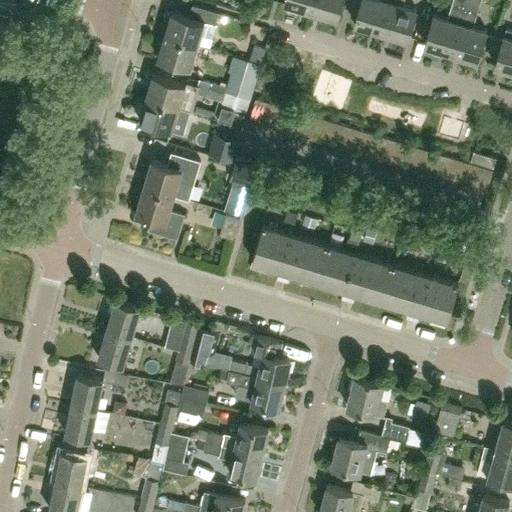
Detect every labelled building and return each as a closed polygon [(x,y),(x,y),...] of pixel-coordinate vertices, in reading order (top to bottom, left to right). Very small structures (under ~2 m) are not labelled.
[(311,9),(313,0),(284,0),(284,1),(311,9)] [(342,0),(313,0),(311,9),(337,17),(342,0)] [(380,31),(389,0),(361,0),(355,23),(380,31)] [(417,7),(403,3),(404,0),(389,0),(380,31),(407,39),(417,7)] [(451,52),(466,0),(452,0),(448,17),(434,13),(424,44),(451,52)] [(487,29),(473,25),(481,0),(466,0),(451,52),(478,60),(487,29)] [(172,9),(165,33),(198,43),(198,42),(210,46),(213,37),(200,33),(204,19),(215,23),(219,11),(192,3),(189,14),(172,9)] [(511,29),(507,28),(505,34),(496,65),(511,70),(511,29)] [(191,66),(198,43),(165,33),(158,56),(191,66)] [(254,44),(250,58),(262,62),(266,48),(254,44)] [(257,77),(262,62),(250,58),(245,73),(257,77)] [(253,93),(257,77),(245,73),(231,69),(226,85),(253,93)] [(153,72),(146,95),(179,105),(186,81),(153,72)] [(247,111),(253,93),(226,85),(223,97),(217,96),(214,106),(192,99),(189,108),(217,117),(230,121),(242,124),(247,111)] [(172,129),(179,105),(146,95),(139,119),(172,129)] [(260,121),(266,100),(255,96),(249,118),(260,121)] [(271,124),(277,103),(266,100),(260,121),(271,124)] [(281,127),(288,106),(277,103),(271,124),(281,127)] [(292,131),(299,109),(288,106),(281,127),(292,131)] [(303,134),(309,113),(299,109),(292,131),(303,134)] [(314,137),(320,116),(309,113),(303,134),(314,137)] [(324,140),(331,119),(320,116),(314,137),(324,140)] [(335,144),(342,122),(331,119),(324,140),(335,144)] [(238,139),(242,124),(230,121),(226,135),(238,139)] [(346,147),(353,126),(342,122),(335,144),(346,147)] [(357,150),(363,129),(353,126),(346,147),(357,150)] [(368,153),(374,132),(363,129),(357,150),(368,153)] [(234,151),(238,139),(226,135),(215,131),(209,152),(231,159),(234,151)] [(378,157),(385,135),(374,132),(368,153),(378,157)] [(389,160),(396,139),(385,135),(378,157),(389,160)] [(400,163),(407,142),(396,139),(389,160),(400,163)] [(411,166),(417,145),(407,142),(400,163),(411,166)] [(422,170),(428,148),(417,145),(411,166),(422,170)] [(432,173),(439,152),(428,148),(422,170),(432,173)] [(494,166),(497,156),(474,149),(471,159),(494,166)] [(151,158),(144,184),(174,193),(178,178),(193,182),(200,159),(171,150),(167,163),(151,158)] [(443,176),(450,155),(439,152),(432,173),(443,176)] [(454,180),(461,158),(450,155),(443,176),(454,180)] [(465,183),(471,162),(461,158),(454,180),(465,183)] [(229,178),(248,184),(253,167),(234,161),(229,178)] [(476,186),(482,165),(471,162),(465,183),(476,186)] [(486,189),(493,168),(482,165),(476,186),(486,189)] [(254,170),(249,189),(265,193),(271,175),(254,170)] [(169,208),(174,193),(144,184),(136,210),(152,215),(148,227),(177,236),(184,212),(169,208)] [(219,234),(233,238),(234,238),(240,216),(226,212),(219,234)] [(268,264),(280,228),(263,223),(252,259),(268,264)] [(285,269),(296,233),(280,228),(268,264),(285,269)] [(456,231),(450,249),(467,254),(473,236),(456,231)] [(301,274),(312,237),(296,233),(285,269),(301,274)] [(317,279),(329,242),(312,237),(301,274),(317,279)] [(334,284),(345,247),(329,242),(317,279),(334,284)] [(350,289),(361,252),(345,247),(334,284),(350,289)] [(366,294),(378,257),(361,252),(350,289),(366,294)] [(383,299),(394,262),(378,257),(366,294),(383,299)] [(399,304),(410,267),(394,262),(383,299),(399,304)] [(416,309),(427,272),(410,267),(399,304),(416,309)] [(432,314),(443,277),(427,272),(416,309),(432,314)] [(459,282),(443,277),(432,314),(448,319),(459,282)] [(116,297),(107,327),(132,335),(142,305),(116,297)] [(193,353),(200,323),(186,319),(181,337),(171,335),(167,345),(178,349),(193,353)] [(200,326),(192,357),(205,361),(213,329),(200,326)] [(124,364),(132,335),(107,327),(98,356),(124,364)] [(292,355),(281,353),(284,339),(254,332),(254,334),(253,340),(253,343),(254,346),(257,348),(263,349),(264,350),(260,364),(232,357),(230,367),(286,380),(292,355)] [(190,362),(193,353),(178,349),(176,359),(190,362)] [(280,405),(286,380),(230,367),(227,379),(255,386),(252,398),(280,405)] [(78,372),(72,402),(98,407),(104,377),(78,372)] [(347,405),(384,414),(388,400),(379,398),(383,382),(355,375),(347,405)] [(183,391),(182,394),(207,400),(210,389),(184,383),(183,391)] [(204,412),(207,400),(182,394),(179,404),(178,404),(173,423),(174,424),(178,407),(204,413),(204,412)] [(454,435),(462,405),(442,400),(434,430),(454,435)] [(173,423),(178,404),(165,401),(160,421),(173,423)] [(92,437),(98,407),(72,402),(66,432),(92,437)] [(406,440),(410,425),(386,419),(382,433),(404,440),(406,440)] [(511,421),(503,419),(495,447),(511,451),(511,421)] [(168,444),(173,423),(160,421),(155,441),(168,444)] [(240,421),(237,434),(224,431),(224,433),(208,429),(199,427),(197,436),(264,452),(269,428),(240,421)] [(401,453),(404,440),(382,433),(361,427),(357,440),(340,436),(333,464),(360,471),(360,470),(371,473),(377,449),(386,451),(387,450),(401,453)] [(442,448),(446,435),(434,432),(432,437),(429,446),(430,447),(429,449),(429,448),(425,462),(455,470),(456,465),(440,461),(442,453),(442,448)] [(258,477),(264,452),(197,436),(196,437),(206,439),(203,449),(219,453),(219,455),(231,458),(228,470),(258,477)] [(511,484),(511,451),(495,447),(484,444),(481,457),(492,460),(487,478),(511,484)] [(63,448),(57,478),(82,483),(88,453),(63,448)] [(163,468),(186,473),(189,461),(166,456),(163,468)] [(159,463),(150,460),(141,497),(155,500),(155,499),(159,482),(163,464),(159,463)] [(454,475),(455,470),(425,462),(418,488),(432,491),(437,470),(454,475)] [(68,511),(76,511),(82,483),(57,478),(50,508),(68,511)] [(357,491),(354,490),(328,483),(319,511),(359,511),(364,496),(378,500),(382,485),(360,480),(357,491)] [(189,511),(242,511),(245,499),(206,490),(202,505),(185,501),(176,499),(174,508),(189,511)] [(483,493),(478,511),(505,511),(509,500),(483,493)] [(154,504),(155,500),(141,497),(137,511),(160,511),(162,508),(153,506),(154,504)]
